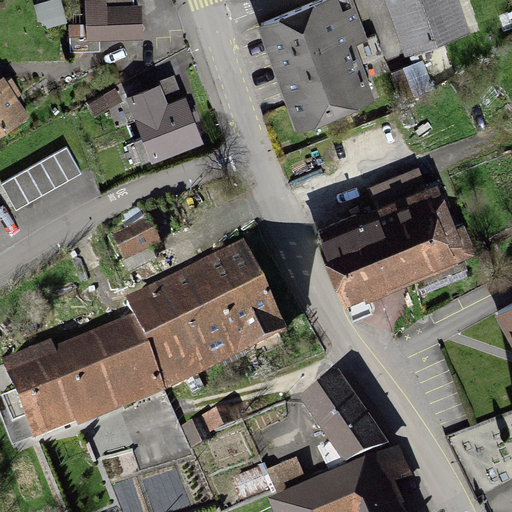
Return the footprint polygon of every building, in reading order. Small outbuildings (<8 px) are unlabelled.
[(85,0),(86,40),(137,39),(137,10),(103,10),(103,0),(85,0)] [(348,0),(341,0),(256,31),(291,126),(368,98),(348,44),(362,38),(348,0)] [(447,0),(379,0),(400,57),(461,35),(447,0)] [(0,84),(0,132),(21,119),(0,84)] [(122,103),(145,167),(195,149),(178,101),(161,107),(155,91),(122,103)] [(109,145),(80,155),(88,176),(117,165),(109,145)] [(67,146),(5,183),(21,210),(83,172),(67,146)] [(373,215),(316,240),(348,311),(467,258),(435,187),(426,191),(419,174),(366,198),(373,215)] [(144,231),(110,246),(120,268),(154,253),(144,231)] [(236,257),(124,307),(161,390),(273,340),(236,257)] [(511,312),(501,317),(511,342),(511,312)] [(133,327),(0,379),(0,380),(28,449),(160,396),(133,327)] [(380,449),(336,389),(302,414),(346,474),(380,449)] [(227,415),(203,425),(208,438),(232,429),(227,415)] [(398,454),(267,509),(267,511),(400,511),(391,489),(410,481),(398,454)] [(293,466),(267,477),(275,498),(301,487),(293,466)]
